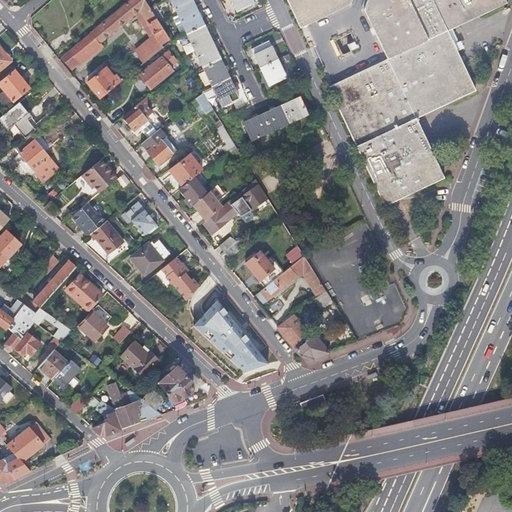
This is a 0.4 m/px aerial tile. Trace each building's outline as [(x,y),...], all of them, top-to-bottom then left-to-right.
[(161,45),(169,40),(144,0),(131,0),(91,33),(99,43),(139,10),(155,35),(161,45)] [(191,0),(170,0),(220,104),(238,96),(191,0)] [(251,0),(230,0),(236,11),(253,3),(251,0)] [(286,0),(300,30),(317,22),(348,7),(350,0),(286,0)] [(359,155),(384,207),(401,199),(444,179),(417,121),(476,90),(449,32),(507,4),(505,0),(370,0),(365,14),(387,60),(344,80),(328,88),(359,155)] [(342,55),(359,48),(352,32),(335,40),(342,55)] [(91,33),(70,51),(80,63),(82,65),(103,48),(99,43),(91,33)] [(140,57),(145,63),(163,48),(161,45),(155,35),(135,51),(140,57)] [(270,39),(253,47),(270,83),(288,75),(270,39)] [(0,68),(12,59),(0,45),(0,68)] [(70,51),(62,57),(72,70),(80,63),(70,51)] [(169,52),(140,75),(151,89),(173,71),(170,67),(177,62),(169,52)] [(15,70),(11,66),(3,73),(7,77),(13,72),(15,70)] [(88,82),(100,98),(113,88),(121,82),(116,75),(114,77),(106,68),(88,82)] [(7,77),(3,73),(0,75),(0,87),(3,91),(0,93),(0,101),(4,106),(11,101),(12,102),(28,89),(13,72),(7,77)] [(202,94),(196,99),(205,115),(212,109),(202,94)] [(159,128),(160,128),(163,125),(148,106),(146,97),(134,106),(135,108),(123,117),(133,130),(139,125),(149,137),(159,129),(159,128)] [(299,97),(243,124),(250,141),(307,115),(299,97)] [(19,101),(0,116),(0,118),(9,129),(15,124),(26,138),(36,130),(25,116),(29,113),(19,101)] [(187,151),(204,134),(183,114),(167,130),(176,139),(187,151)] [(159,128),(159,129),(149,137),(141,143),(158,165),(165,160),(166,162),(171,158),(169,156),(172,154),(161,141),(166,137),(159,128)] [(230,149),(235,145),(223,128),(219,131),(227,144),(230,149)] [(30,136),(15,149),(24,160),(21,162),(26,168),(29,166),(33,171),(48,159),(30,136)] [(179,152),(166,137),(161,141),(172,154),(169,156),(171,158),(179,152)] [(190,153),(169,169),(182,184),(202,168),(190,153)] [(58,170),(48,159),(33,171),(42,183),(58,170)] [(99,159),(80,175),(88,184),(90,182),(94,187),(99,192),(116,178),(99,159)] [(194,176),(178,189),(185,197),(191,205),(192,204),(203,195),(207,192),(194,176)] [(268,199),(256,180),(250,184),(254,190),(251,192),(250,190),(246,193),(247,195),(243,198),(253,210),(268,199)] [(225,195),(217,184),(209,191),(207,192),(203,195),(192,204),(205,220),(216,211),(222,206),(217,201),(225,195)] [(77,195),(61,209),(68,216),(84,203),(77,195)] [(183,199),(189,207),(191,205),(185,197),(183,199)] [(87,203),(71,216),(78,224),(80,222),(90,234),(104,222),(105,221),(98,212),(96,214),(87,203)] [(137,203),(121,216),(127,223),(130,220),(142,235),(155,225),(137,203)] [(205,220),(202,223),(211,234),(233,217),(237,214),(228,203),(225,205),(217,212),(216,211),(205,220)] [(0,210),(0,229),(10,219),(4,214),(0,210)] [(4,214),(10,219),(13,216),(7,210),(4,214)] [(78,224),(87,236),(88,235),(90,234),(80,222),(78,224)] [(90,234),(88,235),(93,240),(95,239),(108,256),(123,244),(104,222),(90,234)] [(0,265),(20,244),(6,231),(0,237),(0,265)] [(222,253),(236,242),(234,240),(230,236),(218,246),(222,253)] [(186,248),(176,237),(171,241),(181,252),(186,248)] [(148,243),(131,258),(145,275),(170,254),(157,239),(150,245),(148,243)] [(241,248),(236,242),(222,253),(228,259),(241,248)] [(292,248),(284,254),(290,261),(298,255),(292,248)] [(245,263),(264,287),(279,276),(260,252),(257,254),(253,257),(245,263)] [(52,255),(39,270),(44,275),(58,261),(52,255)] [(264,287),(254,295),(261,303),(295,277),(296,278),(300,275),(314,294),(320,289),(300,259),(288,268),(279,276),(264,287)] [(172,260),(161,270),(166,277),(164,278),(170,284),(172,283),(185,300),(197,286),(191,278),(189,279),(184,273),(187,270),(183,265),(181,266),(179,264),(177,266),(172,260)] [(32,302),(39,308),(76,267),(69,261),(32,302)] [(78,276),(102,297),(104,294),(81,273),(78,276)] [(65,290),(89,311),(102,297),(78,276),(65,290)] [(25,283),(19,290),(23,293),(25,291),(26,292),(30,288),(25,283)] [(195,310),(202,315),(213,300),(200,290),(196,296),(202,301),(195,310)] [(312,297),(320,307),(327,300),(320,290),(312,297)] [(38,308),(16,293),(13,297),(16,299),(23,304),(34,312),(38,308)] [(2,309),(0,307),(0,323),(5,327),(7,326),(14,332),(5,344),(12,349),(33,321),(39,325),(44,318),(59,329),(54,336),(55,337),(61,342),(71,331),(39,308),(38,308),(34,312),(23,304),(16,299),(6,312),(4,310),(6,308),(4,306),(2,309)] [(216,301),(193,326),(244,374),(266,364),(216,301)] [(90,313),(77,327),(93,341),(105,328),(105,327),(90,313)] [(311,359),(328,353),(314,335),(310,338),(292,315),(277,327),(299,356),(311,359)] [(113,336),(120,343),(129,333),(123,327),(113,336)] [(25,333),(15,348),(23,353),(25,350),(31,354),(39,343),(25,333)] [(54,350),(61,342),(55,337),(47,346),(53,351),(54,350)] [(148,355),(142,349),(133,342),(119,357),(136,372),(142,377),(143,378),(158,361),(149,353),(148,355)] [(205,353),(234,379),(241,372),(212,346),(205,353)] [(53,351),(38,367),(53,380),(68,363),(54,350),(53,351)] [(94,355),(90,362),(97,366),(101,358),(94,355)] [(68,363),(53,380),(60,386),(62,388),(63,389),(66,386),(68,384),(81,369),(71,360),(68,363)] [(176,367),(158,383),(167,393),(171,403),(172,406),(183,401),(182,398),(187,397),(189,396),(190,394),(192,392),(192,390),(193,388),(192,385),(191,383),(190,382),(176,367)] [(142,377),(136,372),(133,375),(139,381),(142,377)] [(0,399),(1,399),(6,404),(14,395),(8,391),(11,387),(0,377),(0,399)] [(107,387),(116,411),(116,413),(122,429),(123,429),(146,420),(161,415),(154,410),(140,400),(135,396),(132,394),(128,395),(125,394),(119,395),(114,384),(107,387)] [(140,400),(154,410),(162,399),(149,389),(140,400)] [(91,397),(80,410),(87,416),(99,403),(91,397)] [(122,429),(116,413),(106,416),(108,422),(92,428),(100,435),(104,436),(122,429)] [(147,423),(146,420),(123,429),(124,432),(147,423)] [(35,423),(6,445),(14,453),(22,461),(50,440),(35,423)] [(0,460),(0,479),(10,480),(30,470),(22,461),(14,453),(0,460)]
